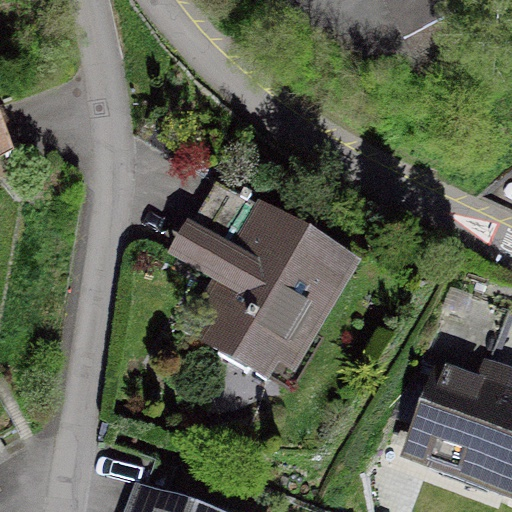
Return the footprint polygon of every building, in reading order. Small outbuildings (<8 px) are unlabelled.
[(446,0),(385,0),(406,37),(453,11),(446,0)] [(0,157),(13,153),(0,118),(0,157)] [(361,266),(216,183),(174,255),(215,278),(193,317),(208,326),(198,344),(270,385),(280,367),(296,377),(361,266)] [(507,317),(444,296),(422,364),(441,370),(485,384),(489,372),(507,317)] [(509,379),(489,372),(485,384),(441,370),(413,456),(511,488),(511,397),(504,395),(509,379)] [(205,511),(136,485),(125,511),(205,511)]
